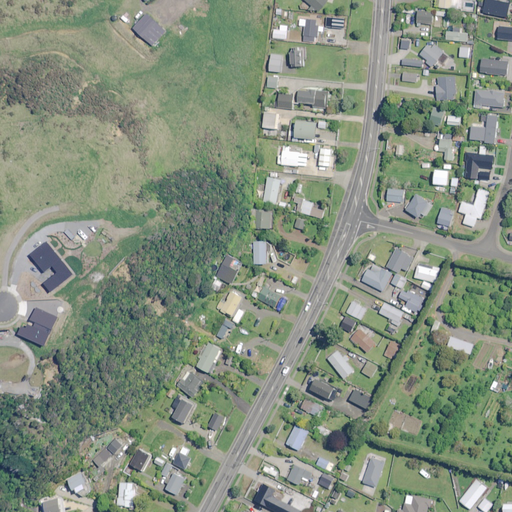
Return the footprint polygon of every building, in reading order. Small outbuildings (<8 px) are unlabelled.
[(330,1),(329,0),(305,0),(320,12),(330,1)] [(441,0),(440,8),(460,9),(460,0),(441,0)] [(476,12),(477,0),(471,0),(464,0),(463,11),(476,12)] [(511,4),(490,0),(486,0),(484,13),(508,18),(511,4)] [(434,11),(419,10),(417,27),(422,27),(422,24),(433,25),(434,11)] [(436,27),(440,28),(442,16),(447,16),(448,12),(437,11),(436,27)] [(167,32),(147,14),(133,29),(153,47),(167,32)] [(318,20),(308,19),(306,36),(303,35),(303,41),(314,42),(315,37),(319,37),(320,26),(317,26),(318,20)] [(511,28),(500,27),(499,39),(511,40),(511,28)] [(288,31),(274,30),(273,39),(287,40),(288,31)] [(447,40),(472,42),(473,38),(468,37),(469,34),(447,32),(447,40)] [(440,62),(438,61),(445,52),(436,45),(433,49),(428,45),(420,54),(429,61),(427,63),(433,67),(434,65),(436,66),(440,62)] [(293,67),(303,67),(303,57),(306,57),(306,49),(293,49),(293,67)] [(424,67),(424,61),(418,60),(418,59),(413,58),(412,60),(404,59),(403,65),(424,67)] [(508,76),(510,62),(482,59),(481,73),(508,76)] [(284,62),(274,61),(273,69),(283,70),(284,62)] [(418,74),(404,74),(404,82),(418,82),(418,74)] [(279,78),(269,77),(268,88),(278,89),(279,78)] [(438,100),(455,100),(455,95),(457,95),(457,78),(437,78),(438,100)] [(507,94),(477,90),(475,108),(482,109),(483,105),(505,108),(507,94)] [(317,106),(318,91),(300,91),(300,103),(309,103),(309,105),(317,106)] [(318,91),(317,106),(319,106),(319,107),(330,108),(330,92),(318,91)] [(294,95),(279,95),(279,108),(294,108),(294,95)] [(448,108),(448,115),(458,116),(458,108),(448,108)] [(442,124),(445,112),(434,109),(431,121),(442,124)] [(282,114),(265,112),(264,128),(280,129),(282,114)] [(496,144),(499,116),(489,115),(488,128),(472,127),(470,140),(486,142),(486,143),(496,144)] [(315,140),(317,123),(296,120),(294,138),(315,140)] [(291,141),(292,126),(285,126),(285,132),(278,131),(278,140),(291,141)] [(454,155),(453,154),(453,149),(452,149),(453,134),(441,133),(440,152),(446,152),(446,160),(454,161),(454,155)] [(299,166),(300,153),(291,152),(291,147),(284,147),(284,156),(279,156),(279,165),(299,166)] [(333,150),(322,149),(321,166),(331,167),(333,150)] [(300,153),(299,166),(308,167),(309,153),(300,153)] [(496,157),(467,153),(466,160),(469,161),(467,178),(494,182),(495,174),(479,172),(480,168),(495,169),(496,157)] [(450,172),(436,170),(435,184),(449,186),(450,172)] [(285,182),(269,178),(264,202),(278,205),(281,192),(283,193),(285,182)] [(306,186),(299,184),(297,193),(305,194),(306,186)] [(405,190),(389,189),(387,201),(404,203),(405,190)] [(491,192),(480,189),(475,206),(463,202),(460,212),(467,214),(464,224),(475,227),(478,218),(482,219),(491,192)] [(432,205),(434,202),(429,199),(428,201),(418,194),(408,210),(423,220),(426,215),(427,216),(433,206),(432,205)] [(315,203),(305,200),(301,213),(323,219),(325,211),(314,208),(315,203)] [(455,211),(443,208),(438,223),(451,227),(455,211)] [(275,216),(275,211),(268,211),(268,213),(257,212),(256,228),(279,229),(280,216),(275,216)] [(307,220),(298,218),(296,228),(305,230),(307,220)] [(268,244),(254,244),(255,264),(269,264),(268,252),(273,252),(273,247),(268,247),(268,244)] [(415,258),(397,249),(388,267),(400,274),(403,269),(408,271),(415,258)] [(216,277),(217,277),(213,285),(221,289),(225,282),(232,286),(245,263),(229,254),(216,277)] [(441,268),(419,263),(416,278),(438,283),(441,268)] [(393,274),(382,268),(379,275),(369,270),(363,281),(384,292),(393,274)] [(408,280),(397,274),(392,283),(403,289),(408,280)] [(425,281),(422,287),(433,292),(436,286),(425,281)] [(282,296),(265,287),(261,295),(254,292),(252,296),(276,308),(285,312),(291,300),(282,296)] [(424,306),(422,305),(425,299),(404,289),(400,298),(409,302),(407,307),(418,312),(419,310),(421,311),(424,306)] [(239,307),(244,298),(232,292),(226,303),(222,301),(216,311),(232,320),(240,324),(247,311),(239,307)] [(361,303),(355,299),(348,313),(362,320),(368,310),(360,305),(361,303)] [(405,313),(386,303),(380,314),(394,321),(393,324),(399,327),(401,322),(400,322),(405,313)] [(369,338),(372,336),(369,333),(366,335),(359,329),(351,338),(368,353),(376,344),(369,338)] [(402,347),(392,342),(385,356),(394,361),(402,347)] [(208,347),(204,345),(199,354),(203,356),(198,366),(213,374),(218,363),(220,360),(224,351),(210,343),(208,347)] [(345,357),(339,350),(328,359),(346,379),(356,371),(348,362),(350,360),(347,356),(345,357)] [(379,368),(369,362),(363,372),(372,378),(379,368)] [(203,380),(188,371),(184,378),(179,386),(196,397),(200,391),(198,389),(203,380)] [(337,394),(340,389),(318,378),(312,389),(336,401),(339,395),(337,394)] [(415,380),(410,378),(404,389),(409,391),(415,380)] [(503,385),(496,382),(492,390),(499,393),(503,385)] [(176,392),(170,389),(167,395),(173,398),(176,392)] [(377,400),(356,389),(351,400),(372,410),(377,400)] [(196,403),(180,394),(173,407),(178,409),(174,417),(186,424),(196,403)] [(301,407),(316,415),(321,418),(327,408),(319,404),(307,397),(301,407)] [(225,418),(216,413),(209,426),(219,431),(225,418)] [(332,432),(316,423),(313,429),(329,438),(332,432)] [(310,432),(297,425),(287,443),(300,450),(310,432)] [(124,446),(116,439),(109,447),(117,454),(124,446)] [(114,455),(108,449),(103,453),(102,452),(94,459),(101,467),(114,455)] [(137,467),(146,472),(154,457),(140,449),(135,459),(131,457),(123,471),(132,476),(137,467)] [(335,465),(320,457),(317,465),(331,472),(335,465)] [(385,462),(371,458),(363,483),(377,487),(385,462)] [(173,466),(168,463),(163,474),(168,477),(173,466)] [(313,473),(295,465),(288,480),(300,485),(301,482),(308,485),(313,473)] [(103,476),(107,470),(102,467),(98,472),(103,476)] [(272,467),(271,469),(267,467),(265,472),(277,477),(279,472),(278,472),(276,471),(276,469),(272,467)] [(92,491),(82,472),(69,480),(74,490),(77,489),(79,493),(82,491),(85,495),(92,491)] [(186,478),(175,473),(167,490),(179,495),(186,478)] [(349,476),(343,473),(340,479),(346,482),(349,476)] [(320,485),(331,490),(333,486),(331,486),(335,478),(325,474),(320,485)] [(488,488),(478,480),(461,501),(471,510),(488,488)] [(137,484),(121,483),(121,484),(116,484),(115,494),(120,494),(120,506),(135,507),(137,484)] [(277,490),(264,484),(255,501),(268,507),(277,490)] [(342,494),(336,491),(333,497),(339,500),(342,494)] [(433,500),(415,496),(413,505),(406,503),(404,510),(399,509),(398,511),(428,511),(429,507),(431,508),(433,500)] [(314,501),(306,497),(304,501),(312,505),(314,501)] [(67,511),(64,498),(60,499),(47,501),(42,502),(44,511),(67,511)] [(488,511),(494,505),(486,498),(479,507),(485,511),(488,511)]
